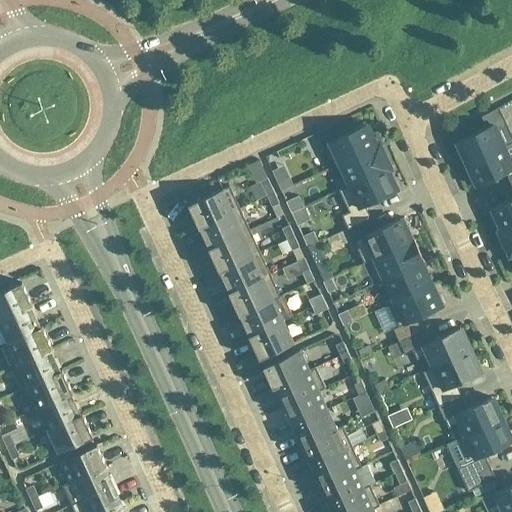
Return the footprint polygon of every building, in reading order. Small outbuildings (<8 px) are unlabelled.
[(333,167),(340,164),(339,163),(379,145),(379,144),(376,146),(364,121),(349,128),(350,131),(337,137),(332,125),(317,132),(333,167)] [(503,146),(492,124),(471,134),(470,131),(458,136),(469,161),(466,162),(467,163),(503,146)] [(349,184),(349,185),(389,167),(379,145),(339,163),(340,164),(349,184)] [(511,156),(508,158),(503,146),(467,163),(477,186),(505,173),(511,185),(511,184),(511,156)] [(341,215),(347,228),(370,218),(365,206),(399,190),(389,167),(349,185),(349,184),(338,189),(348,212),(341,215)] [(267,178),(260,181),(266,196),(274,192),(267,178)] [(511,184),(511,185),(511,187),(511,198),(489,209),(499,232),(511,225),(511,184)] [(239,208),(229,185),(188,205),(198,227),(239,208)] [(279,203),(274,192),(266,196),(271,207),(279,203)] [(285,201),(290,213),(303,206),(298,195),(285,201)] [(249,230),(239,208),(198,227),(198,228),(201,227),(210,247),(208,248),(208,249),(249,230)] [(347,228),(363,263),(413,239),(403,217),(375,229),(370,218),(347,228)] [(294,236),(289,225),(281,228),(286,239),(294,236)] [(509,254),(511,252),(511,225),(499,232),(509,254)] [(259,252),(249,230),(208,249),(218,271),(259,252)] [(313,231),(302,236),(307,247),(316,243),(317,242),(313,231)] [(299,247),(294,236),(286,239),(291,250),(299,247)] [(374,258),(384,279),(423,261),(413,239),(363,263),(374,258)] [(307,247),(322,281),(331,277),(316,243),(307,247)] [(228,292),(269,273),(259,252),(218,271),(219,272),(221,271),(230,291),(228,292)] [(304,258),(296,261),(301,272),(309,269),(304,258)] [(387,303),(388,304),(433,283),(433,282),(430,283),(421,263),(424,262),(423,261),(384,279),(394,300),(387,303)] [(279,295),(269,273),(228,292),(238,314),(279,295)] [(322,281),(327,292),(336,288),(331,277),(322,281)] [(0,319),(32,305),(21,282),(0,291),(0,319)] [(393,329),(398,341),(421,330),(416,319),(444,306),(433,283),(388,304),(398,327),(393,329)] [(320,294),(313,297),(316,305),(324,301),(320,294)] [(283,320),(273,299),(280,296),(279,295),(238,314),(239,315),(241,314),(250,334),(248,335),(248,336),(283,320)] [(327,309),(324,301),(316,305),(320,312),(327,309)] [(32,305),(0,319),(0,326),(7,341),(0,344),(1,345),(42,326),(41,326),(39,327),(30,306),(32,305)] [(337,314),(342,325),(351,321),(346,310),(337,314)] [(259,359),(293,343),(283,320),(248,336),(259,359)] [(52,348),(42,326),(1,345),(11,367),(52,348)] [(433,367),(470,350),(459,327),(426,342),(421,330),(398,341),(404,353),(412,350),(416,359),(427,354),(433,367)] [(312,364),(338,353),(333,341),(307,353),(312,364)] [(347,352),(342,342),(335,345),(340,356),(347,352)] [(369,344),(357,349),(360,357),(372,352),(369,344)] [(52,349),(52,348),(11,367),(21,389),(62,370),(61,369),(59,370),(50,350),(52,349)] [(308,369),(299,350),(263,367),(272,387),(315,367),(315,366),(308,369)] [(422,372),(438,406),(461,396),(455,384),(480,373),(470,350),(422,372)] [(351,360),(347,352),(340,356),(343,363),(351,360)] [(324,387),(315,367),(272,387),(272,388),(275,387),(283,406),(324,387)] [(72,392),(62,370),(21,389),(31,411),(72,392)] [(384,379),(373,384),(377,392),(388,387),(384,379)] [(365,392),(360,381),(353,384),(358,395),(365,392)] [(327,409),(318,391),(325,388),(324,387),(283,406),(292,425),(327,409)] [(47,429),(82,414),(82,413),(79,414),(70,394),(72,393),(72,392),(31,411),(31,412),(38,409),(47,429)] [(369,399),(365,392),(358,395),(362,402),(369,399)] [(453,440),(455,443),(505,419),(504,417),(501,418),(491,396),(466,408),(461,396),(438,406),(448,428),(459,423),(465,435),(453,440)] [(335,428),(327,409),(292,425),(301,445),(342,426),(342,425),(335,428)] [(92,436),(82,414),(47,429),(58,452),(92,436)] [(511,434),(505,419),(455,443),(464,463),(456,467),(468,491),(494,479),(483,455),(511,441),(511,434)] [(384,431),(378,420),(371,423),(376,434),(384,431)] [(349,429),(352,439),(369,434),(366,424),(349,429)] [(400,424),(391,428),(396,439),(405,435),(400,424)] [(351,446),(342,426),(301,445),(310,465),(351,446)] [(387,438),(384,431),(376,434),(380,441),(387,438)] [(14,445),(9,434),(1,437),(6,448),(14,445)] [(105,465),(96,444),(59,461),(69,482),(105,465)] [(19,456),(14,445),(6,448),(11,459),(19,456)] [(360,465),(351,446),(310,465),(319,484),(360,465)] [(402,470),(397,459),(389,463),(394,473),(402,470)] [(78,501),(112,485),(104,466),(106,465),(105,465),(69,482),(62,485),(71,504),(78,501)] [(328,504),(370,485),(369,484),(363,487),(354,469),(361,466),(360,465),(319,484),(328,504)] [(407,481),(402,470),(394,473),(399,484),(407,481)] [(511,484),(494,492),(503,511),(511,507),(511,484)] [(32,485),(25,489),(30,499),(37,496),(32,485)] [(106,511),(121,505),(112,485),(78,501),(71,504),(74,511),(106,511)] [(362,511),(379,504),(370,485),(328,504),(332,511),(362,511)] [(42,507),(37,496),(30,499),(35,510),(42,507)] [(413,511),(420,509),(415,498),(407,502),(412,511),(413,511)]
